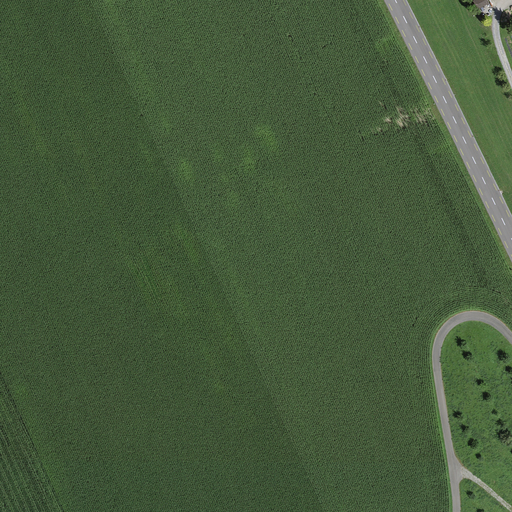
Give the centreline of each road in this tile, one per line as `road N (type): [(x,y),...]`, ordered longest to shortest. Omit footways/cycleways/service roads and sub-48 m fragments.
road 1 (primary): [(511,237),(395,0)]
road 2 (track): [(511,338),(478,316),(463,317),(440,340),(458,511)]
